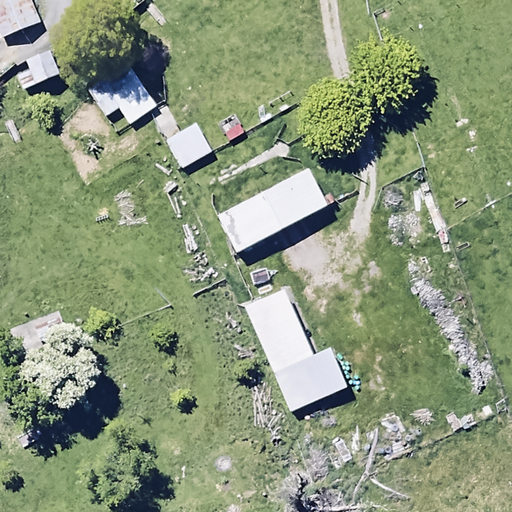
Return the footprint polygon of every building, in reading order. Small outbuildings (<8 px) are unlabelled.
[(0,0),(0,36),(33,23),(24,0),(0,0)] [(26,69),(12,74),(20,94),(53,82),(41,50),(21,57),(26,69)] [(151,106),(124,64),(84,91),(102,117),(114,108),(125,123),(151,106)] [(322,207),(304,171),(221,213),(239,249),(322,207)] [(316,352),(285,287),(261,298),(284,347),(279,350),(305,405),(343,387),(325,348),(316,352)]
